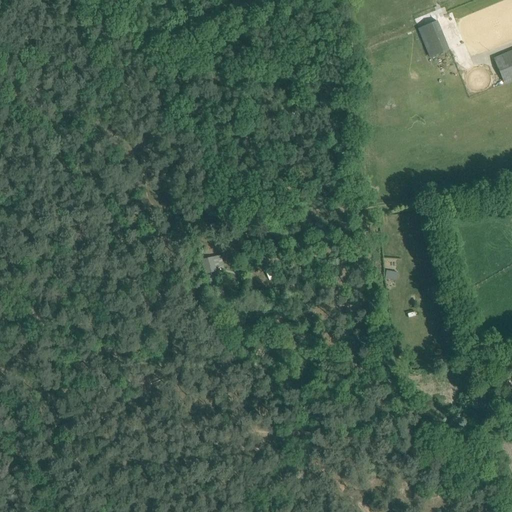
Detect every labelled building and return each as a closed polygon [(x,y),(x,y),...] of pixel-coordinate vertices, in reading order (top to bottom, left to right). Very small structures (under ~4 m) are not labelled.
[(501,0),(461,17),(467,33),(511,13),(511,2),(506,5),(504,0),(501,0)] [(429,57),(451,50),(442,20),(420,27),(429,57)] [(511,32),(508,22),(501,26),(505,40),(511,37),(511,32)] [(511,51),(503,55),(511,78),(511,51)] [(468,72),(462,75),(468,89),(474,86),(468,72)] [(223,255),(205,257),(207,272),(224,271),(223,255)] [(442,298),(440,285),(431,287),(434,300),(442,298)]
